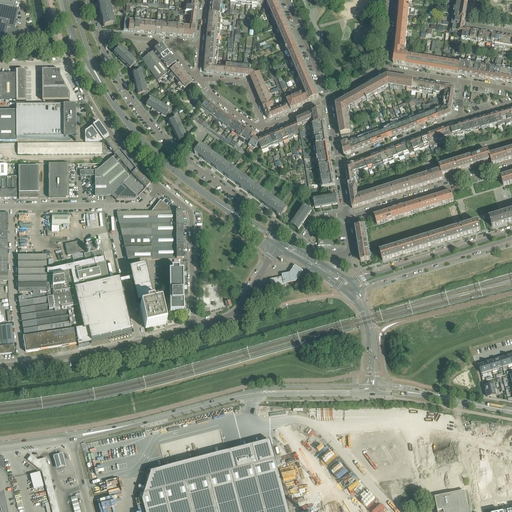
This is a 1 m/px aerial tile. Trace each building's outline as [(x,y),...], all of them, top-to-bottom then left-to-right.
[(0,0),(0,5),(13,8),(14,0),(0,0)] [(97,0),(98,3),(100,12),(110,9),(108,0),(97,0)] [(265,0),(267,2),(274,18),(283,14),(276,0),(265,0)] [(409,8),(409,0),(399,0),(399,7),(409,8)] [(454,8),(454,10),(466,12),(467,5),(458,4),(457,9),(454,8)] [(13,8),(0,5),(0,41),(3,42),(4,37),(12,39),(19,9),(13,8)] [(407,29),(409,8),(399,7),(397,28),(407,29)] [(114,25),(110,9),(100,12),(104,27),(114,24),(114,25)] [(465,19),(466,12),(454,10),(453,13),(456,13),(456,18),(465,19)] [(190,27),(183,27),(182,37),(192,38),(194,37),(196,14),(184,13),(184,16),(191,16),(191,21),(190,21),(189,25),(190,25),(190,27)] [(283,14),(274,18),(281,35),(290,31),(283,14)] [(463,33),(463,29),(464,24),(452,23),(451,25),(454,25),(454,31),(463,33)] [(404,50),(407,29),(397,28),(395,49),(400,49),(404,50)] [(471,31),(463,29),(463,33),(461,40),(470,41),(471,31)] [(281,35),(288,51),(297,47),(290,31),(281,35)] [(470,41),(474,42),(474,45),(478,45),(478,42),(480,32),(471,31),(470,41)] [(488,34),(480,32),(478,42),(487,44),(488,34)] [(496,35),(488,34),(487,44),(495,45),(496,35)] [(496,35),(495,45),(495,47),(503,48),(503,46),(505,36),(496,35)] [(511,45),(511,37),(505,36),(503,46),(511,48),(511,45)] [(114,53),(122,61),(128,54),(120,47),(118,45),(115,49),(117,51),(114,53)] [(161,45),(154,50),(170,71),(177,66),(170,57),(161,45)] [(288,51),(295,67),(304,63),(297,47),(288,51)] [(407,56),(400,54),(400,49),(395,49),(394,58),(393,64),(398,64),(406,66),(407,56)] [(157,80),(170,71),(154,50),(142,59),(157,80)] [(136,63),(128,54),(122,61),(130,69),(131,69),(130,69),(133,66),(135,68),(138,64),(136,63)] [(425,58),(416,57),(407,56),(406,66),(414,67),(423,69),(425,58)] [(442,61),(433,60),(425,58),(423,69),(431,70),(440,71),(442,61)] [(458,74),(460,64),(451,63),(442,61),(440,71),(449,73),(458,74)] [(295,67),(302,83),(311,79),(304,63),(295,67)] [(489,80),(494,81),(497,67),(497,65),(492,64),(491,66),(489,80)] [(169,76),(171,78),(181,70),(177,66),(170,71),(170,72),(172,74),(169,76)] [(133,73),(135,84),(144,82),(141,71),(140,69),(136,70),(137,73),(133,74),(133,73)] [(175,78),(177,81),(185,74),(181,70),(171,78),(173,80),(175,78)] [(26,71),(16,71),(16,101),(26,101),(26,71)] [(60,71),(42,71),(42,101),(69,101),(69,95),(60,77),(60,71)] [(250,77),(254,87),(264,83),(260,73),(257,74),(250,71),(250,77)] [(0,74),(0,100),(16,101),(16,75),(0,74)] [(179,87),(188,79),(185,74),(177,81),(180,84),(178,86),(179,87)] [(387,77),(376,82),(381,91),(389,87),(391,87),(391,88),(394,88),(396,78),(387,77)] [(413,81),(405,80),(396,78),(394,88),(403,90),(412,91),(413,81)] [(192,83),(188,79),(179,87),(180,89),(183,87),(185,89),(192,83)] [(318,97),(311,79),(302,83),(306,94),(306,93),(308,96),(307,96),(310,102),(318,98),(317,97),(318,97)] [(146,93),(144,82),(135,84),(138,96),(139,95),(138,95),(142,94),(143,97),(147,96),(146,93)] [(376,82),(361,91),(366,100),(381,91),(376,82)] [(264,83),(254,87),(258,96),(268,92),(264,83)] [(455,88),(441,86),(439,92),(441,92),(442,92),(446,93),(447,92),(454,94),(455,88)] [(361,91),(346,100),(351,109),(366,100),(361,91)] [(258,96),(262,105),(272,102),(268,92),(258,96)] [(441,111),(444,117),(451,114),(454,94),(447,92),(446,93),(446,94),(445,94),(443,105),(444,105),(444,110),(441,111)] [(302,94),(295,97),(299,106),(310,102),(307,96),(303,98),(302,94)] [(291,110),(299,106),(295,97),(287,101),(291,110)] [(146,106),(156,112),(160,105),(151,99),(150,99),(148,98),(146,101),(148,103),(146,106)] [(201,109),(206,112),(213,103),(209,100),(201,109)] [(346,100),(336,105),(338,118),(348,116),(347,112),(346,112),(346,111),(348,109),(349,110),(351,109),(346,100)] [(272,102),(262,105),(268,118),(269,119),(282,114),(279,109),(271,112),(270,108),(274,106),(272,102)] [(428,123),(444,117),(441,111),(438,102),(432,103),(425,106),(425,105),(421,106),(424,113),(428,123)] [(206,112),(210,116),(217,107),(213,103),(206,112)] [(172,112),(169,111),(170,110),(160,105),(156,112),(166,118),(165,117),(167,114),(170,116),(172,112)] [(279,109),(282,114),(289,110),(287,105),(279,109)] [(75,106),(16,106),(16,111),(16,138),(75,138),(75,131),(76,131),(76,127),(75,127),(75,126),(76,126),(76,125),(76,124),(75,123),(75,106)] [(210,116),(214,119),(221,110),(217,107),(210,116)] [(214,119),(219,122),(225,113),(221,110),(214,119)] [(297,120),(297,124),(298,126),(314,120),(314,125),(325,123),(323,112),(321,112),(321,110),(297,120)] [(16,138),(16,111),(0,111),(0,142),(16,142),(16,138)] [(504,112),(499,113),(503,125),(506,124),(506,126),(508,125),(504,112)] [(219,122),(223,126),(230,116),(225,113),(219,122)] [(424,113),(419,115),(423,125),(428,123),(424,113)] [(494,115),(497,124),(498,128),(500,128),(500,126),(503,125),(499,113),(494,115)] [(414,117),(413,114),(408,116),(413,129),(418,127),(414,117)] [(408,131),(403,118),(401,115),(400,116),(401,118),(398,120),(399,122),(403,133),(408,131)] [(423,125),(419,115),(414,117),(418,127),(423,125)] [(489,127),(497,124),(494,115),(486,117),(489,127)] [(169,121),(174,132),(182,128),(177,118),(175,116),(171,118),(173,120),(169,122),(169,121)] [(223,126),(228,129),(234,119),(230,116),(223,126)] [(338,118),(339,126),(341,135),(350,134),(349,125),(348,116),(338,118)] [(413,129),(408,116),(403,118),(408,131),(413,129)] [(197,120),(207,128),(209,125),(199,117),(197,120)] [(481,129),(489,127),(486,117),(478,119),(481,129)] [(239,122),(234,119),(228,129),(232,132),(239,122)] [(481,129),(478,119),(470,122),(473,132),(481,129)] [(90,142),(95,142),(99,142),(104,142),(104,143),(109,139),(107,137),(108,136),(98,122),(85,132),(85,142),(90,142)] [(239,122),(232,132),(237,135),(243,125),(239,122)] [(394,124),(398,135),(403,133),(399,122),(394,124)] [(465,134),(473,132),(470,122),(462,124),(465,134)] [(297,124),(289,127),(293,137),(299,134),(298,126),(297,124)] [(398,135),(394,124),(389,126),(393,137),(398,135)] [(457,136),(465,134),(462,124),(454,126),(457,136)] [(237,135),(241,138),(248,128),(243,125),(237,135)] [(382,141),(378,130),(375,132),(373,126),(371,127),(373,132),(377,143),(382,141)] [(383,128),(382,126),(377,128),(378,130),(382,141),(387,139),(383,128)] [(383,128),(387,139),(393,137),(389,126),(383,128)] [(449,139),(457,136),(454,126),(446,129),(449,139)] [(289,127),(284,130),(289,140),(294,138),(293,137),(293,135),(289,127)] [(377,143),(373,132),(371,127),(369,128),(369,129),(366,131),(368,134),(372,145),(377,143)] [(187,138),(182,128),(174,132),(179,142),(179,141),(182,140),(184,142),(188,140),(187,138)] [(241,138),(246,141),(252,131),(248,128),(241,138)] [(446,129),(441,131),(446,144),(448,143),(447,141),(450,140),(449,139),(446,129)] [(279,132),(284,142),(285,145),(290,143),(289,140),(284,130),(279,132)] [(246,141),(251,144),(255,138),(257,134),(252,131),(246,141)] [(436,133),(440,144),(443,143),(444,144),(446,144),(441,131),(436,133)] [(279,132),(274,134),(278,145),(284,142),(279,132)] [(436,133),(431,135),(436,147),(438,147),(437,145),(440,144),(436,133)] [(273,147),(278,145),(274,134),(269,136),(273,147)] [(363,136),(367,147),(372,145),(368,134),(363,136)] [(426,137),(430,146),(430,147),(430,148),(433,147),(434,148),(436,147),(431,135),(426,137)] [(269,136),(264,138),(268,149),(273,147),(269,136)] [(363,136),(358,138),(362,149),(367,147),(363,136)] [(430,147),(430,146),(426,137),(421,138),(425,149),(430,147)] [(259,140),(255,138),(251,144),(249,147),(258,152),(259,143),(259,140)] [(264,138),(259,140),(259,143),(262,151),(268,149),(264,138)] [(352,140),(356,151),(362,149),(358,138),(352,140)] [(421,138),(416,141),(419,151),(425,149),(421,138)] [(18,154),(48,154),(112,154),(114,156),(119,152),(110,139),(109,139),(104,143),(106,144),(104,144),(17,144),(18,154)] [(352,140),(347,142),(351,153),(356,151),(352,140)] [(410,142),(414,153),(419,151),(416,141),(410,142)] [(344,156),(351,153),(347,142),(342,144),(344,156)] [(410,142),(405,144),(409,155),(414,153),(410,142)] [(400,146),(404,157),(409,155),(405,144),(400,146)] [(195,154),(208,163),(214,155),(210,152),(201,146),(196,154),(195,154)] [(395,148),(399,159),(404,157),(400,146),(395,148)] [(390,150),(394,161),(399,159),(395,148),(390,150)] [(390,150),(385,152),(389,163),(394,161),(390,150)] [(489,155),(488,151),(472,156),(474,165),(486,162),(490,160),(491,160),(489,155)] [(508,160),(505,151),(489,155),(491,160),(490,160),(492,165),(501,162),(508,160)] [(95,196),(106,196),(111,196),(136,171),(119,152),(114,156),(97,171),(80,171),(80,177),(85,176),(95,177),(95,196)] [(380,154),(384,165),(389,163),(385,152),(380,154)] [(380,154),(374,156),(378,167),(384,165),(380,154)] [(208,163),(220,172),(226,164),(214,155),(208,163)] [(369,158),(373,169),(378,167),(374,156),(369,158)] [(474,165),(472,156),(455,161),(458,170),(471,166),(474,165)] [(369,158),(364,160),(368,171),(373,169),(369,158)] [(359,162),(363,173),(368,171),(364,160),(359,162)] [(458,170),(455,161),(439,166),(440,171),(442,175),(458,170)] [(359,162),(354,164),(357,173),(358,175),(363,173),(359,162)] [(69,164),(48,164),(49,198),(69,198),(69,164)] [(232,182),(238,173),(226,164),(220,172),(232,182)] [(357,173),(354,164),(346,168),(349,188),(357,185),(355,180),(356,179),(354,174),(357,173)] [(39,167),(19,167),(19,199),(39,199),(39,167)] [(150,185),(136,171),(111,196),(116,201),(135,200),(136,199),(150,185)] [(440,171),(424,176),(427,185),(436,182),(443,180),(442,177),(442,175),(440,171)] [(251,182),(238,173),(232,182),(245,191),(251,182)] [(511,183),(511,173),(500,177),(503,186),(511,183)] [(420,187),(427,185),(424,176),(408,181),(411,190),(420,187)] [(17,177),(7,177),(7,200),(17,200),(17,177)] [(335,190),(335,187),(334,181),(321,184),(322,189),(330,188),(331,191),(335,190)] [(408,181),(392,186),(394,196),(403,193),(411,190),(408,181)] [(263,191),(251,182),(245,191),(257,200),(263,191)] [(392,186),(375,192),(378,201),(388,198),(394,196),(392,186)] [(349,190),(352,209),(362,206),(359,197),(357,197),(356,188),(349,190)] [(275,200),(263,191),(257,200),(269,209),(275,200)] [(375,192),(359,197),(362,206),(372,203),(378,201),(375,192)] [(451,192),(435,197),(438,206),(454,201),(451,192)] [(336,196),(325,198),(326,207),(338,205),(338,204),(337,204),(336,196)] [(435,197),(420,202),(423,211),(438,206),(435,197)] [(315,209),(326,207),(325,198),(314,200),(311,201),(312,205),(315,205),(314,205),(315,208),(315,209)] [(286,216),(284,214),(287,210),(275,200),(269,209),(282,218),(284,219),(286,216)] [(117,213),(120,225),(182,224),(181,212),(170,212),(170,208),(160,201),(151,212),(117,213)] [(420,202),(405,206),(408,216),(423,211),(420,202)] [(304,207),(297,216),(305,221),(311,211),(308,209),(309,207),(306,204),(304,207)] [(405,206),(389,211),(392,220),(408,216),(405,206)] [(392,220),(389,211),(374,216),(377,225),(392,220)] [(505,213),(497,216),(489,219),(492,228),(500,225),(508,223),(505,213)] [(70,226),(69,215),(52,215),(52,226),(70,226)] [(298,230),(305,221),(297,216),(291,224),(298,229),(298,230)] [(478,222),(469,225),(461,227),(464,236),(472,234),(480,231),(478,222)] [(120,225),(122,237),(182,236),(182,224),(120,225)] [(355,228),(357,236),(358,245),(367,243),(366,235),(365,229),(365,226),(355,228)] [(461,227),(453,230),(445,232),(448,241),(456,239),(464,236),(461,227)] [(445,232),(437,235),(429,237),(432,246),(439,244),(448,241),(445,232)] [(122,237),(125,249),(182,248),(182,236),(122,237)] [(429,237),(420,240),(412,242),(415,251),(423,249),(432,246),(429,237)] [(77,242),(65,245),(67,256),(73,255),(75,263),(85,261),(86,263),(103,259),(102,251),(100,251),(98,242),(88,244),(89,251),(86,251),(87,254),(84,255),(84,254),(80,254),(77,242)] [(412,242),(404,245),(396,247),(399,256),(407,254),(415,251),(412,242)] [(358,245),(359,253),(361,262),(370,260),(369,251),(367,243),(358,245)] [(396,247),(388,250),(380,252),(383,261),(391,259),(399,256),(396,247)] [(182,260),(182,248),(125,249),(128,261),(182,260)] [(18,257),(18,292),(33,292),(33,296),(33,300),(35,315),(36,321),(37,328),(38,336),(40,349),(41,350),(61,347),(61,346),(68,345),(68,346),(77,345),(76,344),(77,343),(78,347),(79,347),(78,345),(90,342),(91,344),(91,342),(131,333),(120,284),(123,284),(123,280),(120,281),(119,280),(109,282),(105,264),(103,259),(86,263),(52,270),(47,270),(47,256),(46,256),(18,256),(18,257)] [(123,280),(120,281),(120,284),(123,284),(132,282),(136,298),(137,304),(141,303),(141,307),(140,307),(145,329),(145,330),(165,325),(166,324),(161,303),(160,302),(153,304),(153,301),(160,300),(158,294),(152,296),(145,265),(129,269),(131,278),(123,280)] [(290,274),(284,276),(286,284),(290,283),(291,283),(297,282),(303,271),(297,266),(290,274)] [(170,313),(183,312),(182,272),(178,272),(178,269),(172,269),(172,272),(169,272),(170,313)] [(270,280),(272,287),(272,290),(285,287),(286,287),(284,277),(283,277),(270,280)] [(26,301),(19,303),(21,317),(35,315),(33,300),(33,296),(25,297),(26,301)] [(35,315),(21,317),(22,324),(36,321),(35,315)] [(36,321),(22,324),(23,331),(37,328),(36,321)] [(0,355),(15,354),(14,346),(13,346),(11,325),(0,326),(0,355)] [(24,337),(23,337),(23,339),(24,338),(38,336),(37,328),(23,331),(24,337)] [(24,338),(23,339),(25,353),(41,350),(40,349),(38,336),(24,338)] [(505,357),(500,359),(503,369),(508,367),(505,357)] [(500,359),(495,361),(498,370),(498,369),(502,368),(503,369),(500,359)] [(495,361),(489,362),(493,372),(498,370),(495,361)] [(489,362),(484,364),(487,374),(493,372),(489,362)] [(484,364),(479,366),(482,375),(487,374),(484,364)] [(496,384),(485,387),(486,392),(497,389),(496,384)] [(497,389),(486,392),(487,398),(490,397),(490,398),(497,399),(496,396),(498,395),(497,389)] [(152,473),(143,501),(145,511),(289,511),(272,444),(271,442),(266,443),(152,473)] [(471,450),(473,459),(485,456),(484,448),(471,450)] [(63,455),(54,457),(56,465),(57,470),(67,468),(65,462),(63,455)] [(58,511),(45,459),(43,460),(37,461),(31,456),(27,461),(42,473),(51,511),(58,511)] [(493,460),(476,463),(481,501),(497,499),(492,466),(494,465),(493,460)] [(434,473),(437,491),(464,486),(460,468),(434,473)] [(398,484),(392,485),(394,496),(400,495),(398,484)] [(464,492),(435,498),(437,511),(470,511),(470,509),(468,509),(464,492)] [(80,511),(77,496),(70,498),(73,511),(80,511)]
